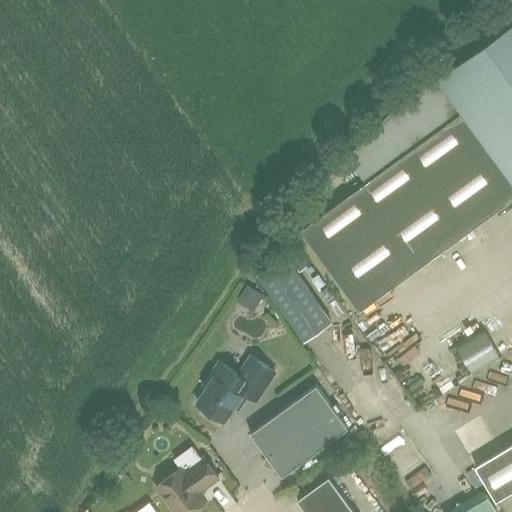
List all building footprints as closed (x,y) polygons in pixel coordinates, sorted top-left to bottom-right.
[(503,181),(511,193),(511,25),(390,113),(348,156),(367,182),(302,229),(348,293),(503,181)] [(331,321),(285,254),(255,274),(302,341),(331,321)] [(482,326),(454,343),(472,374),(501,357),(482,326)] [(222,423),(236,403),(244,391),(257,399),(276,371),(253,355),(240,374),(221,361),(212,375),(215,377),(199,402),(209,409),(206,413),(222,423)] [(318,384),(251,432),(283,476),(350,428),(318,384)] [(511,443),(475,465),(495,500),(511,490),(511,443)] [(174,457),(181,467),(157,485),(176,511),(188,511),(206,499),(200,491),(219,477),(204,457),(203,458),(193,444),(174,457)] [(297,499),(306,511),(356,511),(329,475),(297,499)] [(156,511),(150,502),(135,511),(156,511)]
